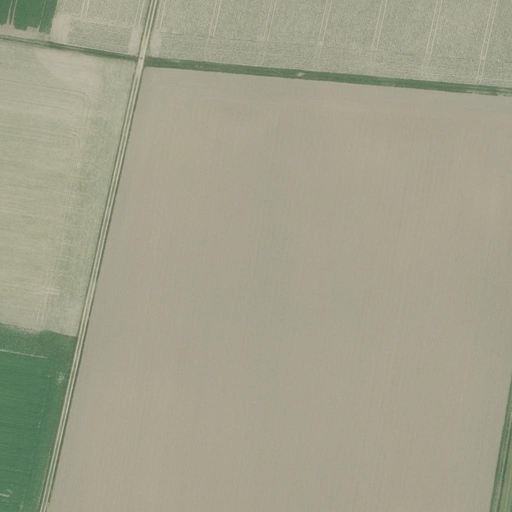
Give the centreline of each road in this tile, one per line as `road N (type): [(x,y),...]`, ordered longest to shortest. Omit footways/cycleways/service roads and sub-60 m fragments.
road 1 (track): [(42,511),(154,0)]
road 2 (track): [(0,38),(212,68),(511,93)]
